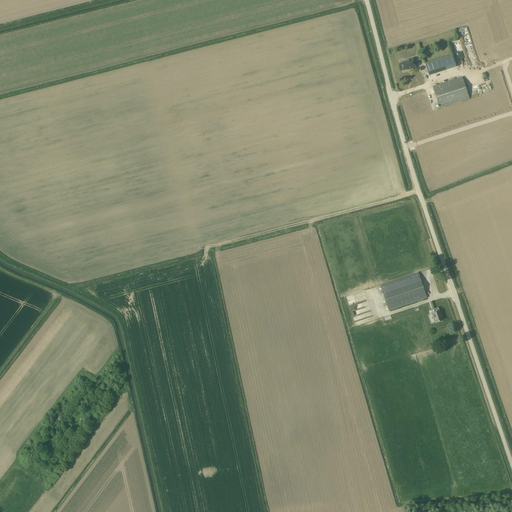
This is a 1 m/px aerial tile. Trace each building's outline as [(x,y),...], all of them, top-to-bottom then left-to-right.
[(405,62),(401,63),(403,70),(407,69),(407,70),(415,67),(412,59),(404,61),(405,62)] [(425,64),(429,76),(437,73),(434,61),(425,64)] [(462,77),(456,79),(433,87),(439,108),(469,98),(462,77)] [(389,311),(427,298),(418,272),(380,285),(389,311)] [(431,313),(432,313),(435,323),(442,320),(440,314),(441,314),(440,310),(439,311),(438,308),(430,310),(431,313)]
